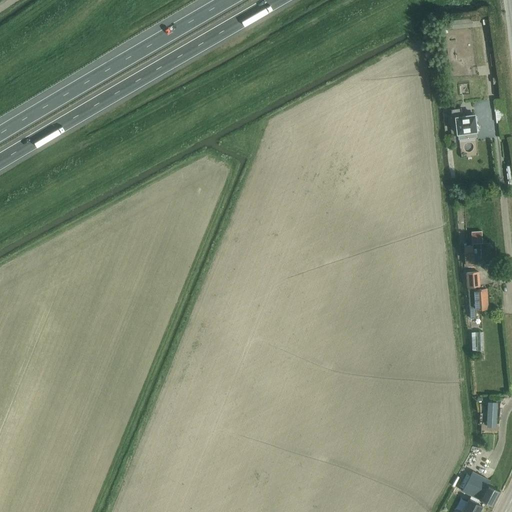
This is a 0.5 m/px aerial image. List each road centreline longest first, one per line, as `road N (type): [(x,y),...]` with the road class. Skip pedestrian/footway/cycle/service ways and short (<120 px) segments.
road 1 (track): [(351,0),(0,185)]
road 2 (motorway): [(0,162),(278,0)]
road 3 (motorway): [(229,0),(0,134)]
